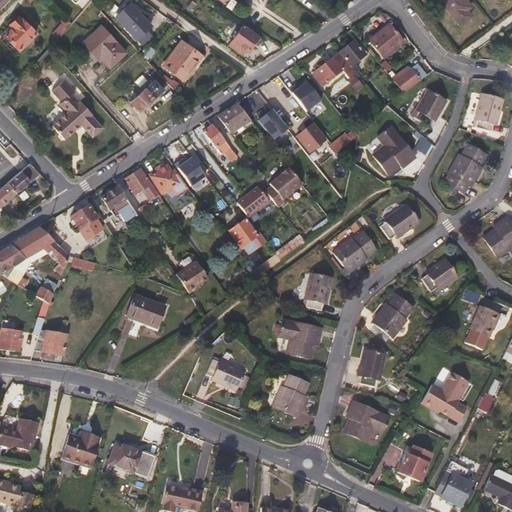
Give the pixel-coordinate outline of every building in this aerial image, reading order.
[(0,0),(0,8),(8,0),(7,0),(0,0)] [(471,8),(465,0),(437,0),(459,27),(472,17),(467,11),(471,8)] [(151,26),(129,2),(112,18),(140,47),(151,37),(146,31),(151,26)] [(34,34),(16,16),(6,25),(9,28),(2,34),(18,51),(34,34)] [(70,24),(64,19),(51,34),(56,39),(70,24)] [(402,44),(387,26),(371,39),(373,42),(369,45),(381,59),(394,49),(395,50),(402,44)] [(124,53),(99,27),(91,34),(82,43),(97,59),(99,57),(109,68),(124,53)] [(256,36),(242,27),(229,46),(241,55),(243,51),(245,52),(256,36)] [(91,34),(87,31),(75,43),(97,67),(99,66),(105,71),(109,68),(99,57),(97,59),(82,43),(91,34)] [(197,55),(180,42),(171,54),(177,60),(169,71),(182,81),(192,68),(189,66),(197,55)] [(338,54),(348,66),(350,68),(364,56),(353,42),(338,54)] [(177,60),(171,54),(162,66),(169,71),(177,60)] [(348,66),(338,54),(310,75),(315,82),(319,79),(324,85),(348,66)] [(200,57),(197,55),(189,66),(192,68),(200,57)] [(409,71),(408,68),(391,81),(392,83),(409,71)] [(419,83),(409,71),(392,83),(402,95),(419,83)] [(167,84),(159,75),(143,90),(142,89),(128,102),(138,112),(151,101),(151,99),(167,84)] [(73,93),(63,81),(51,91),(60,101),(57,103),(65,112),(51,125),(64,140),(80,125),(92,137),(102,127),(91,115),(92,114),(80,101),(79,102),(72,94),(73,93)] [(293,93),(307,111),(321,100),(307,82),(293,93)] [(444,103),(426,93),(415,112),(417,113),(414,120),(427,127),(431,121),(434,122),(444,103)] [(502,102),(481,96),(474,121),(477,122),(475,129),(490,133),(492,126),(495,127),(502,102)] [(249,122),(235,106),(216,118),(229,134),(249,122)] [(273,109),(259,121),(274,140),(288,128),(273,109)] [(324,141),(312,126),(296,138),(308,154),(324,141)] [(236,159),(211,127),(202,134),(221,157),(223,155),(230,164),(236,159)] [(414,159),(390,129),(378,138),(385,146),(372,156),(388,176),(405,163),(407,165),(414,159)] [(337,153),(347,145),(357,138),(352,131),(345,136),(344,135),(327,148),(334,156),(337,153)] [(413,134),(408,148),(427,155),(432,141),(413,134)] [(178,140),(162,149),(171,164),(187,155),(178,140)] [(347,145),(337,153),(342,159),(352,151),(347,145)] [(485,157),(466,146),(460,157),(458,156),(446,176),(470,189),(479,172),(477,171),(485,157)] [(205,177),(192,158),(178,168),(191,186),(205,177)] [(28,164),(5,183),(14,194),(37,174),(28,164)] [(171,179),(164,168),(149,178),(160,196),(173,187),(178,195),(186,189),(176,175),(171,179)] [(300,185),(287,169),(278,176),(279,177),(268,186),(270,189),(264,193),(276,208),(282,203),(281,201),(300,185)] [(151,189),(139,171),(123,181),(134,197),(141,192),(151,205),(159,199),(152,188),(151,189)] [(0,206),(14,194),(5,183),(0,187),(0,206)] [(135,216),(116,188),(99,199),(111,217),(108,219),(115,229),(135,216)] [(267,202),(255,188),(235,204),(246,219),(267,202)] [(417,224),(404,206),(383,221),(385,224),(380,228),(389,241),(394,237),(396,239),(417,224)] [(101,231),(87,208),(69,218),(84,242),(101,231)] [(511,226),(506,218),(498,223),(499,225),(482,238),(497,260),(511,250),(511,251),(511,226)] [(259,235),(246,219),(228,233),(239,249),(259,235)] [(68,258),(38,229),(0,253),(0,276),(41,251),(57,266),(53,271),(59,277),(68,258)] [(375,251),(361,233),(352,241),(350,239),(332,253),(348,274),(364,262),(362,260),(375,251)] [(273,254),(274,256),(279,262),(304,243),(298,236),(273,254)] [(250,276),(253,281),(279,262),(274,256),(249,275),(250,276)] [(94,265),(73,259),(71,267),(92,272),(94,265)] [(456,278),(443,260),(424,273),(426,276),(420,280),(430,293),(435,289),(437,291),(456,278)] [(196,261),(176,274),(188,293),(208,280),(196,261)] [(247,286),(253,281),(250,276),(243,280),(247,286)] [(331,280),(310,276),(304,301),(306,301),(305,308),(320,312),(322,305),(326,305),(331,280)] [(40,288),(52,295),(55,286),(45,280),(40,288)] [(42,303),(48,306),(52,295),(40,288),(34,297),(42,303)] [(236,294),(232,288),(223,294),(228,300),(236,294)] [(412,310),(394,296),(385,309),(383,308),(371,323),(392,340),(406,321),(404,320),(412,310)] [(164,308),(133,297),(125,318),(156,330),(164,308)] [(48,306),(42,303),(32,335),(37,337),(39,332),(48,306)] [(498,316),(478,307),(468,330),(488,339),(498,316)] [(320,331),(282,321),(278,335),(288,338),(285,354),(311,361),(316,341),(318,341),(320,331)] [(19,334),(0,330),(0,351),(16,353),(19,334)] [(66,337),(39,332),(37,337),(32,352),(62,358),(66,337)] [(511,337),(501,361),(511,366),(511,364),(511,337)] [(384,356),(363,352),(357,377),(360,377),(358,384),(374,388),(375,381),(379,382),(384,356)] [(218,364),(212,361),(205,375),(212,379),(210,382),(235,392),(244,372),(220,361),(218,364)] [(308,386),(288,377),(282,388),(280,387),(271,408),(296,419),(303,402),(301,401),(308,386)] [(448,396),(431,385),(419,405),(433,413),(434,410),(457,424),(465,409),(456,403),(458,399),(450,394),(448,396)] [(491,401),(482,397),(476,410),(484,414),(491,401)] [(388,418),(351,403),(348,412),(350,413),(342,433),(366,443),(373,428),(383,432),(388,418)] [(33,427),(15,423),(14,428),(13,432),(0,429),(0,449),(9,452),(9,453),(28,456),(33,427)] [(14,428),(0,424),(0,429),(13,432),(14,428)] [(98,439),(78,433),(77,438),(67,435),(59,460),(88,470),(98,439)] [(153,458),(114,443),(106,464),(145,479),(153,458)] [(430,456),(411,448),(407,457),(403,455),(396,474),(419,483),(430,456)] [(472,485),(445,471),(433,495),(450,504),(450,505),(459,509),(472,485)] [(511,511),(511,510),(511,486),(489,476),(481,492),(498,499),(495,505),(510,511),(511,511)] [(177,488),(163,486),(160,504),(162,505),(161,511),(163,511),(168,511),(174,511),(175,507),(181,508),(196,510),(200,490),(191,488),(190,491),(177,488)] [(5,492),(0,491),(0,508),(12,511),(11,511),(26,511),(28,500),(16,499),(17,493),(5,491),(5,492)] [(143,511),(145,503),(135,500),(133,510),(142,511),(143,511)]
